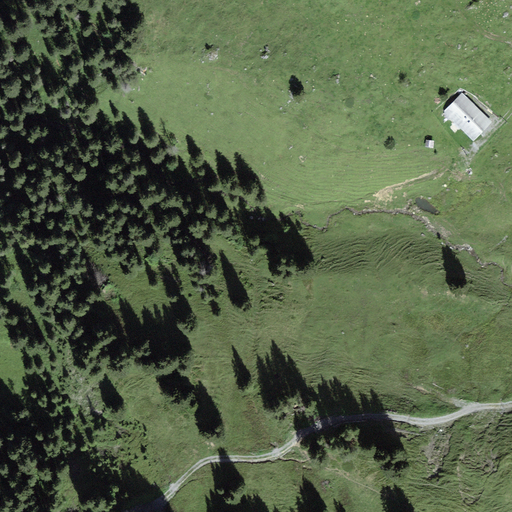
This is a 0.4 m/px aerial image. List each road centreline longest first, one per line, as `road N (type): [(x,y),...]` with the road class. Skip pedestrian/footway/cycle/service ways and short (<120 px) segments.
road 1 (track): [(511,407),(434,424),(385,416),(338,422),(311,434)]
road 2 (track): [(311,434),(275,456),(208,460),(159,501)]
